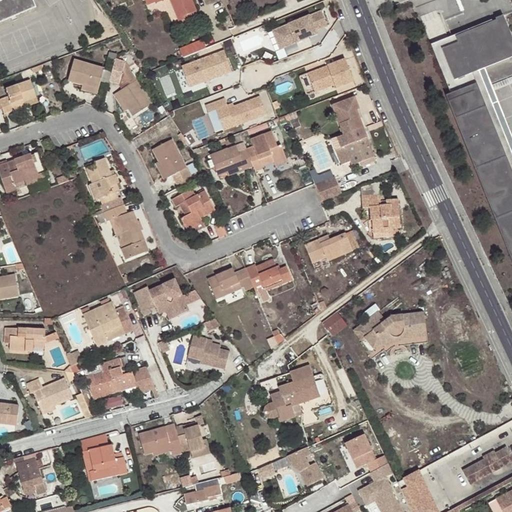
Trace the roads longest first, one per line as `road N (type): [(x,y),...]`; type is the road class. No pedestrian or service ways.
road 1 (residential): [(0,148),(90,117),(110,127),(133,156),(177,254),(189,260),(313,205)]
road 2 (tertiary): [(357,3),(450,220)]
road 3 (residential): [(0,450),(216,383)]
road 4 (unclassified): [(450,220),(295,339)]
road 5 (tertiary): [(450,220),(511,354)]
road 6 (residential): [(357,3),(326,48),(245,80)]
